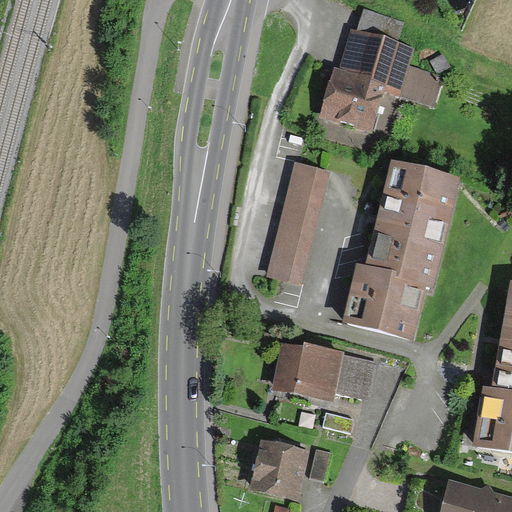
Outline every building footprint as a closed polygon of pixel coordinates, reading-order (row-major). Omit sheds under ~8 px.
[(399,23),(360,12),(340,78),(332,75),(320,118),(365,132),(376,93),(428,108),(437,78),(401,68),(406,52),(391,48),(399,23)] [(331,174),(294,165),(267,277),(303,286),(331,174)] [(432,288),(456,182),(392,167),(368,273),(354,269),(341,327),(408,342),(421,286),(432,288)] [(511,302),(497,394),(483,392),(474,450),(511,455),(511,302)] [(363,399),(370,366),(280,346),(271,390),(328,403),(331,392),(363,399)] [(308,456),(264,445),(252,493),(297,504),(308,456)] [(330,454),(317,452),(311,480),(324,482),(330,454)] [(485,489),(478,494),(448,486),(440,511),(511,511),(511,502),(489,496),(485,489)]
